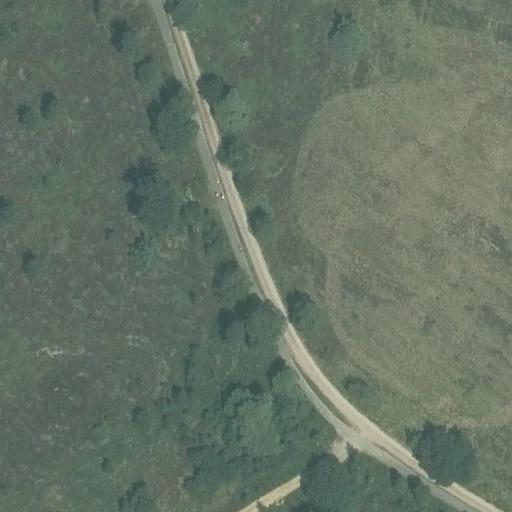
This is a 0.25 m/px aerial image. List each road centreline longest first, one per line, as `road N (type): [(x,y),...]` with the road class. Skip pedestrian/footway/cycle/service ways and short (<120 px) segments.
road 1 (track): [(368,427),(336,397),(268,285),(169,0)]
road 2 (track): [(490,511),(368,427)]
